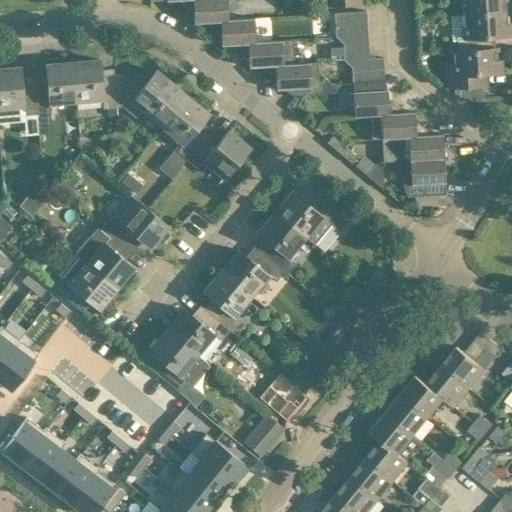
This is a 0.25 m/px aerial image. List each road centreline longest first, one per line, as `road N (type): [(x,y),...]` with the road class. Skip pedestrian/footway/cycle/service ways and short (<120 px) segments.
road 1 (residential): [(253,511),(446,256)]
road 2 (residential): [(154,317),(239,217),(245,186),(292,131)]
road 3 (residential): [(292,131),(173,39),(107,22)]
road 4 (residential): [(446,256),(292,131)]
road 5 (residential): [(511,142),(424,79),(396,30),(393,0)]
road 6 (residential): [(446,256),(511,143)]
